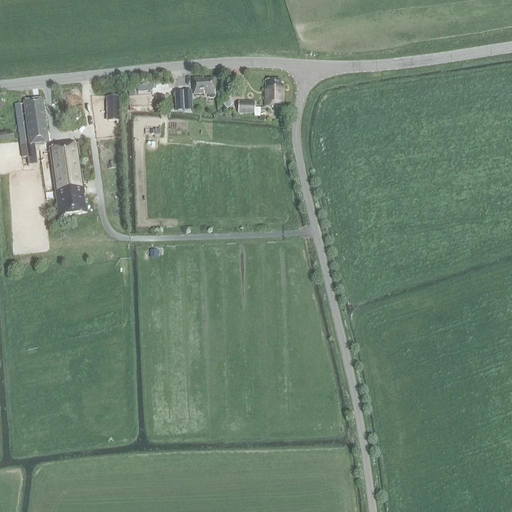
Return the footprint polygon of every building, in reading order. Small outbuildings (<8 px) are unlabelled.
[(193,95),(205,94),(205,96),(208,96),(208,98),(209,99),(213,99),(214,98),(213,80),(202,81),(202,79),(192,79),(193,95)] [(265,82),(265,107),(282,107),(283,86),(280,86),(280,82),(265,82)] [(174,92),(175,112),(192,111),(191,91),(174,92)] [(164,107),(164,96),(153,97),(154,107),(164,107)] [(46,98),(26,100),(31,145),(50,143),(46,98)] [(238,102),(237,114),(254,115),(254,103),(238,102)] [(58,218),(86,214),(85,205),(84,205),(83,196),(84,196),(77,145),(49,148),(58,218)]
